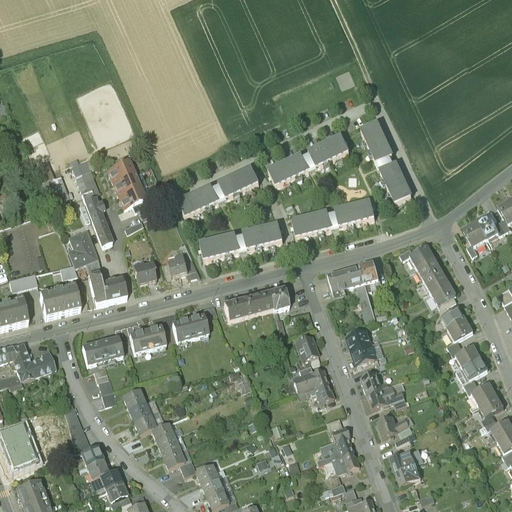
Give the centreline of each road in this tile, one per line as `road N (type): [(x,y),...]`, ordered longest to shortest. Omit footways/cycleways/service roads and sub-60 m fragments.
road 1 (residential): [(439,229),(379,104),(170,194)]
road 2 (residential): [(301,267),(391,511)]
road 3 (residential): [(60,328),(301,267)]
road 4 (residential): [(60,328),(70,371),(101,432),(180,511)]
road 5 (residential): [(511,382),(439,229)]
road 6 (residential): [(301,267),(439,229)]
